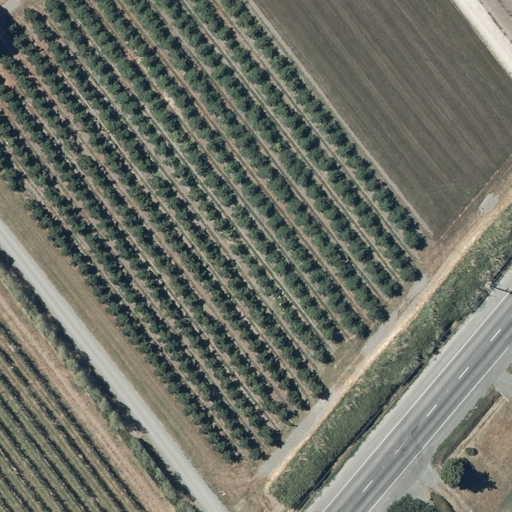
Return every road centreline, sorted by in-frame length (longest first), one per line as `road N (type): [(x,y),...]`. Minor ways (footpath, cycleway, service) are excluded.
road 1 (unknown): [(222,511),(0,220)]
road 2 (tertiary): [(348,511),(511,319)]
